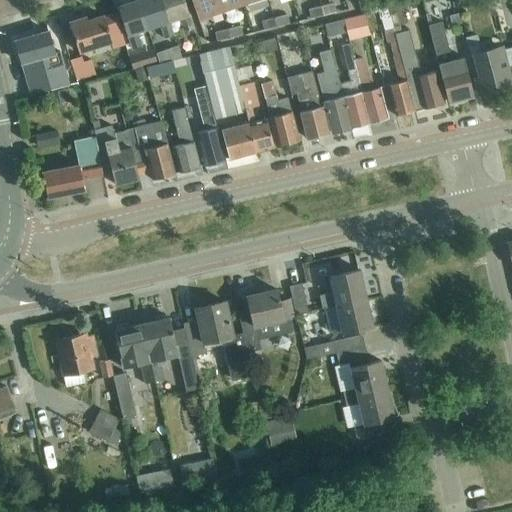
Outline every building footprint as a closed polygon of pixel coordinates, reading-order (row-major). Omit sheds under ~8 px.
[(148,28),(138,0),(135,0),(118,6),(132,48),(142,45),(138,32),(148,28)] [(162,0),(138,0),(148,28),(163,23),(164,27),(162,28),(165,38),(175,35),(170,21),(162,0)] [(184,0),(162,0),(170,21),(180,18),(185,31),(194,28),(184,0)] [(222,12),(217,0),(191,0),(199,20),(222,12)] [(243,0),(217,0),(222,12),(245,5),(243,0)] [(321,6),(324,15),(336,13),(334,3),(321,6)] [(311,19),(324,15),(321,6),(309,9),(311,19)] [(113,48),(126,44),(116,13),(104,17),(103,15),(87,20),(85,16),(70,21),(80,52),(111,42),(113,48)] [(277,27),(289,24),(287,14),(274,18),(277,27)] [(369,23),(366,14),(345,19),(348,31),(350,40),(371,34),(368,23),(369,23)] [(277,27),(274,18),(262,20),(264,30),(277,27)] [(345,19),(334,21),(337,34),(348,31),(345,19)] [(442,23),(429,26),(433,44),(437,60),(441,71),(448,101),(474,95),(463,54),(451,57),(442,23)] [(227,29),(231,38),(242,35),(240,26),(227,29)] [(231,38),(227,29),(215,32),(217,41),(231,38)] [(396,115),(415,110),(394,29),(386,31),(389,42),(390,42),(399,77),(401,77),(402,81),(388,84),(396,115)] [(410,30),(396,34),(415,110),(445,102),(437,72),(419,77),(415,62),(418,61),(410,30)] [(48,31),(15,41),(22,64),(32,95),(43,92),(70,85),(60,51),(54,52),(48,31)] [(511,61),(508,49),(502,50),(501,47),(481,52),(477,35),(466,38),(481,93),(511,85),(505,63),(511,61)] [(275,38),(255,43),(257,54),(278,49),(275,38)] [(369,122),(354,60),(350,44),(342,46),(350,81),(340,84),(343,96),(351,127),(369,122)] [(246,108),(239,81),(230,46),(198,54),(207,89),(215,117),(246,108)] [(317,74),(325,101),(332,132),(351,127),(343,96),(340,84),(331,49),(320,52),(325,72),(317,74)] [(82,56),(71,60),(78,80),(96,74),(91,59),(84,61),(82,56)] [(354,60),(369,122),(388,117),(380,86),(369,89),(369,88),(370,86),(364,57),(354,60)] [(149,76),(175,70),(173,61),(147,68),(149,76)] [(147,67),(136,70),(139,82),(149,80),(147,67)] [(312,71),(301,74),(288,78),(292,93),(297,91),(300,100),(299,100),(302,111),(300,111),(307,138),(329,133),(312,71)] [(288,97),(278,100),(273,80),(262,83),(278,146),(299,140),(288,97)] [(254,83),(240,86),(246,108),(250,122),(257,151),(274,147),(267,118),(255,121),(252,108),(259,106),(254,83)] [(207,89),(193,92),(202,126),(205,126),(205,129),(196,132),(205,165),(226,160),(215,117),(207,89)] [(180,140),(184,138),(186,143),(173,146),(179,171),(200,166),(185,107),(172,110),(180,140)] [(137,175),(126,129),(115,131),(113,125),(101,128),(99,120),(93,121),(95,129),(94,129),(95,135),(101,166),(111,163),(116,185),(138,179),(137,175)] [(126,129),(137,175),(150,172),(152,179),(175,173),(161,120),(126,129)] [(257,151),(250,122),(221,129),(229,159),(257,151)] [(58,130),(36,134),(39,148),(61,144),(58,130)] [(103,175),(101,166),(95,135),(73,140),(78,165),(44,172),(48,197),(85,190),(83,179),(103,175)] [(333,292),(320,295),(323,309),(336,306),(367,299),(360,271),(329,278),(333,292)] [(289,286),(296,315),(308,312),(302,284),(289,286)] [(291,318),(293,317),(289,299),(279,302),(276,289),(247,296),(249,308),(238,310),(243,333),(247,352),(262,349),(259,339),(294,331),(291,318)] [(367,299),(336,306),(342,334),(373,327),(367,299)] [(183,323),(191,357),(206,353),(204,342),(232,336),(233,336),(232,335),(225,301),(196,307),(198,320),(183,323)] [(156,320),(142,323),(149,351),(151,363),(155,381),(165,378),(161,365),(166,364),(165,358),(178,355),(175,345),(169,317),(167,317),(166,314),(155,317),(156,320)] [(118,329),(115,329),(124,369),(127,368),(141,365),(141,366),(151,363),(149,351),(142,323),(128,326),(128,323),(127,323),(117,326),(118,329)] [(232,335),(233,336),(232,336),(233,342),(223,344),(231,380),(252,376),(247,352),(243,333),(232,335)] [(94,335),(86,337),(86,334),(56,341),(63,376),(93,370),(88,345),(96,344),(94,335)] [(318,357),(337,353),(365,346),(363,335),(316,345),(318,357)] [(365,346),(337,353),(340,365),(368,359),(365,346)] [(197,387),(191,357),(179,359),(185,390),(197,387)] [(113,375),(112,374),(114,374),(111,359),(100,361),(103,377),(113,375)] [(343,392),(344,400),(388,390),(381,361),(350,368),(355,389),(343,392)] [(151,363),(141,366),(145,383),(155,381),(151,363)] [(114,374),(112,374),(113,375),(122,419),(134,416),(127,385),(124,372),(114,374)] [(0,414),(14,409),(6,387),(0,389),(0,414)] [(388,390),(344,400),(346,406),(359,403),(363,424),(353,427),(356,439),(385,432),(382,421),(394,418),(388,390)] [(267,398),(258,400),(261,419),(271,417),(267,398)] [(283,418),(266,422),(271,445),(296,439),(292,422),(284,423),(283,418)] [(95,419),(89,430),(107,439),(113,429),(95,419)]
